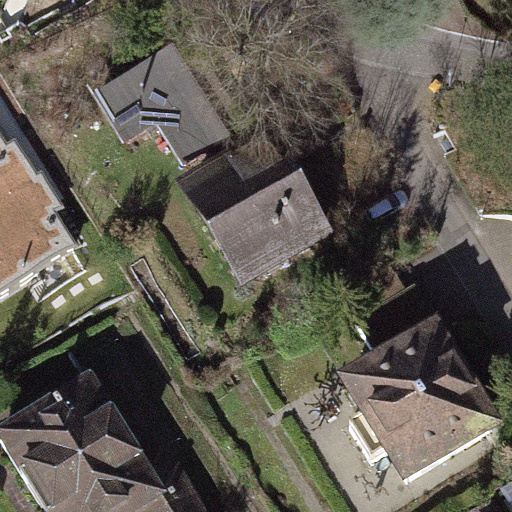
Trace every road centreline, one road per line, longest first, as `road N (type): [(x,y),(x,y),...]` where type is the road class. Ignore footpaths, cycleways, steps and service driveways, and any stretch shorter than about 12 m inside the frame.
road 1 (residential): [(389,47),(459,256),(511,339)]
road 2 (residential): [(389,47),(511,66)]
